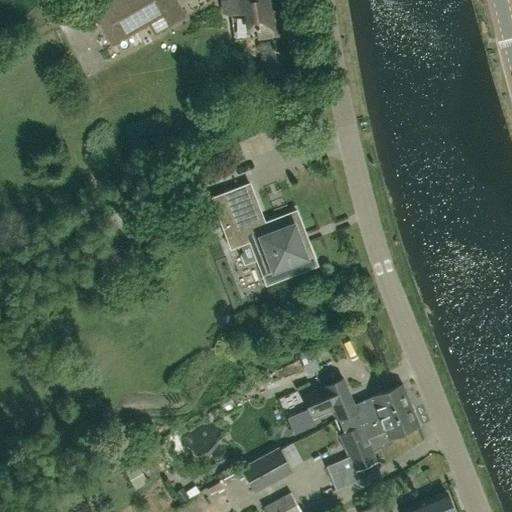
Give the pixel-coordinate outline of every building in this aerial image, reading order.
[(110,0),(90,12),(99,26),(100,25),(112,45),(167,13),(173,24),(186,17),(176,0),(110,0)] [(228,0),(229,5),(222,6),(223,12),(223,13),(224,14),(225,15),(226,15),(230,15),(234,43),(279,35),(273,0),(228,0)] [(242,198),(238,187),(211,198),(230,248),(260,237),(267,255),(256,259),(265,285),(298,272),(293,261),(305,257),(292,225),(281,229),(277,218),(264,223),(253,193),(242,198)] [(300,365),(289,368),(294,383),(305,379),(300,365)] [(341,425),(343,432),(356,427),(362,424),(411,404),(403,383),(362,399),(365,406),(356,410),(352,400),(343,378),(303,394),(313,418),(334,409),(341,425)] [(411,404),(362,424),(367,436),(385,429),(389,437),(420,425),(411,404)] [(362,424),(356,427),(343,432),(339,434),(349,456),(325,466),(335,489),(359,479),(356,470),(377,462),(367,436),(362,424)] [(254,493),(292,472),(278,446),(239,467),(254,493)] [(177,453),(163,460),(172,478),(186,471),(177,453)] [(234,486),(209,496),(213,508),(230,502),(227,494),(236,491),(234,486)] [(454,511),(446,490),(403,508),(404,511),(383,511),(379,502),(361,511),(362,511),(454,511)] [(300,511),(290,492),(263,507),(266,511),(300,511)]
